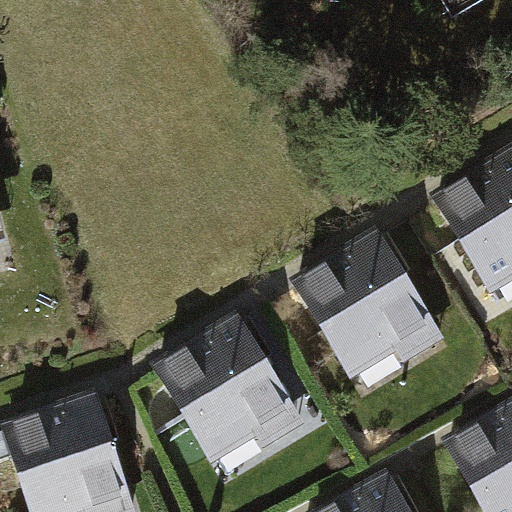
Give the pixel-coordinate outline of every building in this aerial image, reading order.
[(441,0),(454,21),(486,0),(441,0)] [(0,271),(18,266),(0,215),(0,187),(13,181),(3,145),(0,145),(0,271)] [(511,176),(444,218),(508,323),(511,320),(511,176)] [(389,245),(303,298),(368,403),(454,351),(389,245)] [(261,321),(164,380),(228,484),(325,425),(261,321)] [(134,511),(96,400),(0,432),(0,457),(18,511),(134,511)] [(511,511),(511,420),(452,456),(484,511),(511,511)] [(414,511),(401,487),(351,511),(414,511)]
